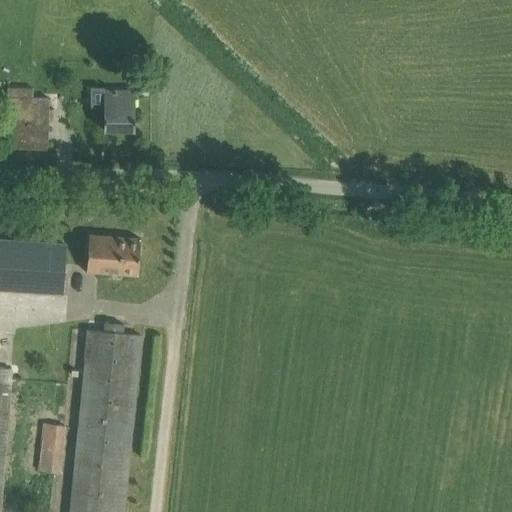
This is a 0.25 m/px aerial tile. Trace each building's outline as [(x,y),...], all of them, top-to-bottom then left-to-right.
[(48,147),(49,127),(50,95),(34,95),(34,88),(7,87),(5,145),(48,147)] [(135,129),(135,119),(135,105),(135,89),(104,89),(104,105),(104,129),(135,129)] [(89,233),(86,269),(138,273),(140,237),(89,233)] [(0,239),(0,288),(62,292),(65,244),(0,239)] [(69,511),(123,511),(142,334),(124,332),(125,323),(104,321),(103,330),(88,328),(69,511)] [(0,511),(12,368),(0,366),(0,511)] [(66,425),(43,422),(37,469),(60,472),(66,425)]
